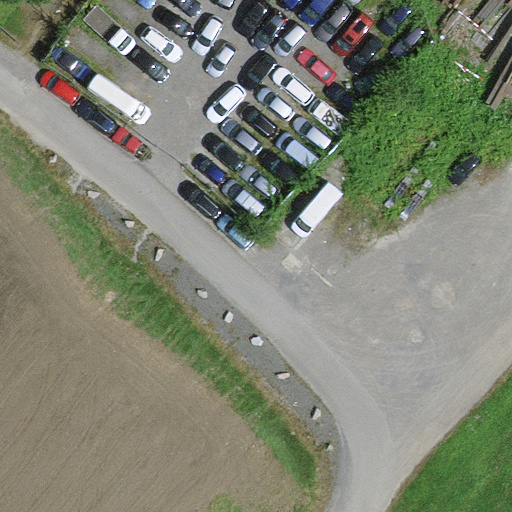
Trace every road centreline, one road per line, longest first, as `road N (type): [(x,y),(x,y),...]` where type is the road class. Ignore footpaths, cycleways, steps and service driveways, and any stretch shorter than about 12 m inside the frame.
road 1 (residential): [(0,90),(85,156),(406,448)]
road 2 (track): [(358,511),(406,448),(511,340)]
